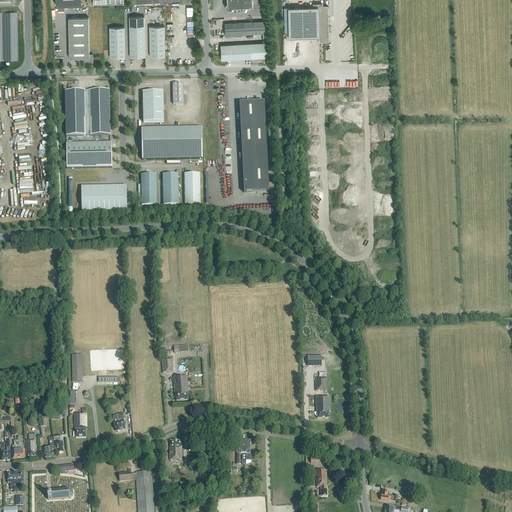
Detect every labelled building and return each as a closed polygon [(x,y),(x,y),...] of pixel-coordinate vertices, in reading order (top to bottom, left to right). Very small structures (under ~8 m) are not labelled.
[(253,7),(253,4),(252,0),(227,0),(227,3),(225,5),(225,8),(228,10),(231,10),(233,8),(253,7)] [(284,8),(285,33),(289,33),(289,38),(319,37),(319,42),(329,42),(328,6),(318,6),(318,7),(284,8)] [(89,17),(68,18),(69,58),(82,58),(82,59),(84,59),(85,61),(85,62),(93,62),(93,55),(89,55),(89,17)] [(144,17),(129,17),(130,57),(145,57),(144,17)] [(266,21),(245,22),(224,23),(225,35),(267,33),(266,21)] [(165,56),(165,26),(149,26),(150,57),(165,56)] [(110,58),(125,57),(125,27),(109,27),(110,58)] [(268,42),(251,43),(221,45),(221,60),(269,58),(268,42)] [(200,125),(199,80),(178,81),(179,126),(200,125)] [(66,136),(86,136),(85,91),(65,91),(66,136)] [(110,136),(109,91),(89,91),(90,136),(110,136)] [(163,92),(143,93),(143,123),(164,122),(163,92)] [(239,103),(244,193),(269,192),(264,102),(239,103)] [(202,128),(142,129),(142,160),(202,159),(202,128)] [(111,143),(66,144),(67,169),(112,168),(111,143)] [(179,205),(178,174),(163,175),(163,205),(179,205)] [(184,174),(185,204),(200,204),(200,174),(184,174)] [(157,175),(141,175),(142,206),(157,205),(157,175)] [(82,212),(127,212),(127,186),(81,187),(82,212)] [(83,382),(82,355),(72,355),(73,382),(83,382)] [(308,367),(321,367),(321,357),(308,357),(308,367)] [(172,359),(162,359),(163,373),(173,372),(172,359)] [(188,401),(188,393),(189,393),(187,376),(173,377),(175,394),(176,394),(176,401),(188,401)] [(327,378),(315,378),(316,391),(327,391),(327,378)] [(33,407),(33,410),(43,409),(42,395),(35,395),(36,407),(33,407)] [(330,397),(316,397),(316,412),(317,412),(317,419),(329,419),(329,412),(330,412),(330,397)] [(75,430),(76,438),(86,438),(86,430),(87,430),(86,411),(82,412),(82,414),(74,414),(75,430)] [(125,429),(123,422),(124,422),(123,419),(125,419),(124,416),(123,414),(113,416),(114,423),(115,424),(114,424),(114,426),(115,426),(116,431),(117,431),(118,432),(120,431),(120,430),(121,430),(125,429)] [(26,454),(26,460),(37,459),(36,436),(34,436),(34,435),(29,435),(29,440),(25,441),(26,454)] [(63,447),(64,447),(63,442),(60,443),(59,440),(60,440),(59,436),(53,436),(54,441),(56,440),(56,443),(58,454),(64,453),(63,447)] [(25,459),(25,450),(20,450),(19,441),(14,441),(14,446),(12,447),(13,454),(13,460),(25,459)] [(182,448),(182,441),(171,441),(171,448),(170,448),(170,461),(182,461),(182,448)] [(238,441),(237,465),(241,465),(241,461),(240,461),(241,454),(243,454),(245,454),(245,441),(238,441)] [(250,454),(251,441),(245,441),(245,454),(243,454),(243,465),(246,465),(246,461),(253,461),(253,455),(250,455),(250,454)] [(45,459),(55,458),(54,452),(54,448),(43,449),(43,453),(44,453),(45,459)] [(325,470),(316,470),(317,488),(320,488),(320,491),(322,490),(322,497),(327,496),(327,490),(326,490),(326,485),(327,485),(327,473),(325,473),(325,470)] [(154,511),(154,504),(152,472),(136,473),(136,474),(131,474),(131,473),(126,473),(126,474),(119,474),(120,482),(131,481),(136,480),(137,511),(154,511)] [(14,474),(8,474),(8,484),(10,484),(11,488),(11,491),(14,490),(14,493),(22,492),(22,483),(24,483),(23,473),(17,474),(17,473),(14,473),(14,474)] [(68,490),(47,492),(48,495),(47,495),(47,498),(48,498),(48,501),(69,499),(73,496),(72,492),(68,490)] [(382,495),(381,500),(388,501),(388,502),(390,502),(390,501),(391,501),(397,502),(398,496),(395,496),(394,495),(394,497),(389,496),(389,492),(388,492),(386,491),(386,492),(382,491),(382,495)]
